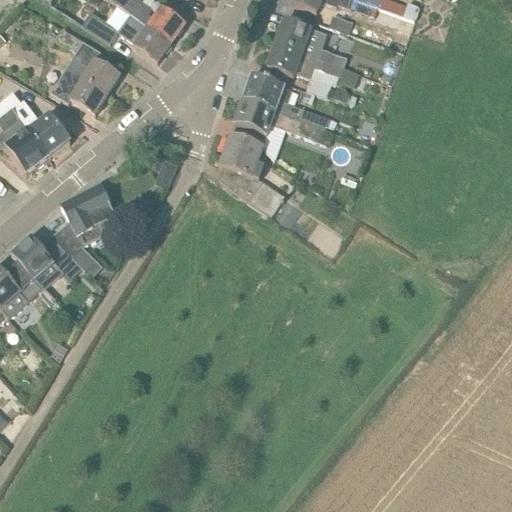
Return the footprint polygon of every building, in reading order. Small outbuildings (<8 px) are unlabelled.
[(129,16),(172,47),(185,30),(181,27),(189,17),(167,4),(154,22),(149,19),(153,14),(134,0),(110,0),(109,2),(120,9),(129,16)] [(413,26),(379,13),(342,0),(292,0),(290,8),(318,18),(322,6),(337,12),(338,9),(410,35),(413,26)] [(342,0),(379,13),(382,3),(375,0),(342,0)] [(134,49),(134,50),(157,67),(172,47),(129,16),(117,34),(90,16),(81,30),(108,47),(116,36),(134,49)] [(336,36),(353,37),(353,21),(337,20),(336,36)] [(313,34),(303,31),(284,24),(276,48),(344,73),(344,72),(348,63),(308,47),(313,34)] [(75,56),(82,45),(63,33),(56,44),(75,56)] [(96,66),(101,57),(83,46),(65,74),(107,100),(120,81),(96,66)] [(355,92),(360,79),(344,73),(276,48),(267,72),(286,79),(295,82),(296,79),(310,83),(331,91),(335,79),(340,81),(339,86),(355,92)] [(95,120),(107,100),(65,74),(50,97),(68,109),(71,105),(95,120)] [(243,105),(324,133),(324,132),(328,121),(281,104),(286,92),(271,87),(252,80),(243,105)] [(310,83),(306,94),(326,102),(331,91),(310,83)] [(347,99),(344,93),(337,90),(332,103),(345,107),(347,99)] [(13,97),(3,105),(0,107),(0,124),(12,115),(49,163),(70,148),(49,121),(41,128),(24,105),(21,108),(13,97)] [(278,125),(276,131),(327,149),(332,135),(324,132),(324,133),(243,105),(231,137),(265,150),(274,124),(278,125)] [(26,180),(49,163),(12,115),(0,124),(0,131),(3,136),(0,138),(4,145),(2,147),(26,180)] [(328,132),(335,135),(338,127),(331,124),(328,132)] [(259,167),(265,150),(231,137),(219,170),(236,176),(230,192),(271,221),(285,201),(259,183),(264,170),(259,167)] [(165,167),(160,177),(170,181),(175,171),(165,167)] [(116,224),(110,212),(100,192),(61,212),(69,226),(52,242),(73,264),(72,262),(82,252),(83,254),(99,246),(93,235),(98,233),(116,224)] [(59,276),(73,264),(52,242),(40,253),(31,242),(11,260),(19,269),(36,285),(53,270),(59,276)] [(0,313),(8,323),(37,298),(42,293),(36,285),(19,269),(6,280),(0,273),(0,313)] [(50,309),(50,310),(55,306),(54,305),(46,296),(42,300),(50,309)]
